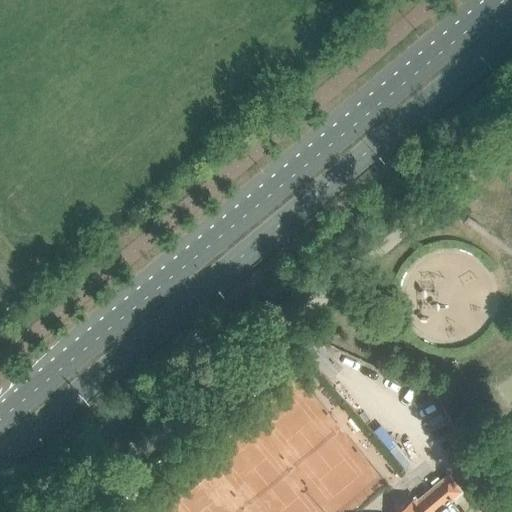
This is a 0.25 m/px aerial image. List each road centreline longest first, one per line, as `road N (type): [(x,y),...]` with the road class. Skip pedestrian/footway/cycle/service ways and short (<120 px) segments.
road 1 (primary): [(0,459),(511,32)]
road 2 (primary): [(502,0),(0,416)]
